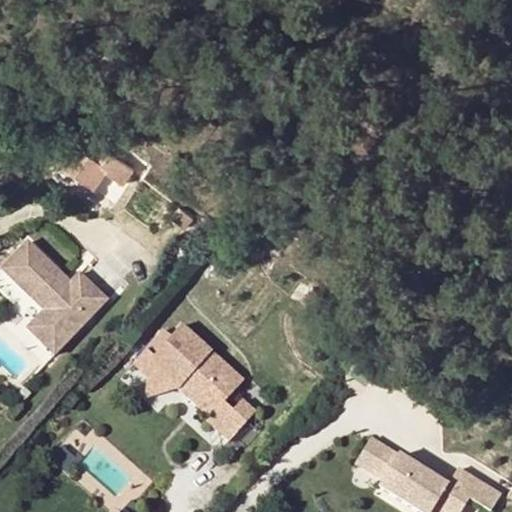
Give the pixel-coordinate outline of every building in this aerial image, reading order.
[(61,139),(52,155),(68,163),(64,170),(89,184),(102,161),(61,139)] [(40,320),(69,344),(111,296),(83,271),(75,281),(30,242),(5,271),(50,309),(40,320)] [(165,331),(158,325),(140,345),(186,385),(210,406),(207,410),(229,430),(255,401),(232,381),(243,369),(180,314),(165,331)] [(69,344),(40,320),(33,328),(62,352),(69,344)] [(186,385),(140,345),(132,354),(178,395),(186,385)] [(360,455),(384,473),(402,450),(379,431),(360,455)] [(422,511),(459,511),(468,500),(483,511),(490,511),(500,499),(461,469),(449,485),(402,450),(384,473),(380,479),(422,511)]
